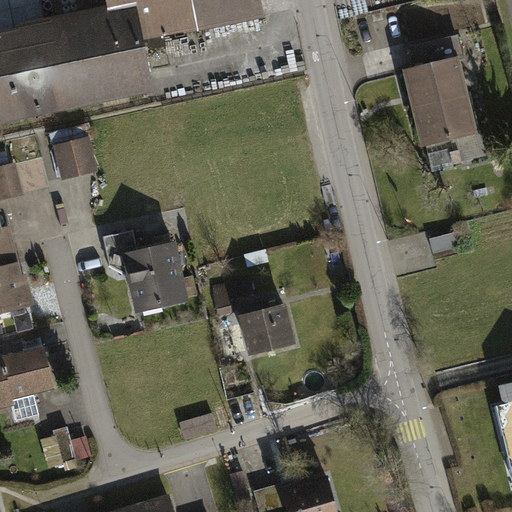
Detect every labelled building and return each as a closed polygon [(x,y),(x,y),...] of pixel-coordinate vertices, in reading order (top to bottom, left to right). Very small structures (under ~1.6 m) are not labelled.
[(112,0),(116,20),(142,14),(148,43),(265,19),(261,0),(112,0)] [(114,20),(112,12),(0,34),(0,125),(1,129),(43,120),(158,98),(147,42),(142,14),(114,20)] [(412,63),(402,66),(421,142),(426,141),(432,166),(488,152),(482,127),(475,129),(458,58),(465,56),(459,30),(407,43),(412,63)] [(92,140),(60,147),(68,182),(100,175),(92,140)] [(17,165),(0,169),(0,171),(8,202),(25,198),(17,165)] [(3,230),(0,216),(0,254),(19,250),(13,227),(3,230)] [(108,256),(123,252),(136,308),(186,298),(173,241),(138,249),(134,229),(103,235),(108,256)] [(460,230),(430,237),(433,252),(463,245),(460,230)] [(0,314),(32,307),(29,295),(34,293),(30,276),(25,277),(19,250),(0,254),(0,314)] [(253,290),(251,279),(213,287),(218,311),(229,309),(226,296),(253,290)] [(239,313),(249,353),(295,342),(284,302),(266,307),(264,300),(245,304),(247,311),(239,313)] [(47,350),(0,360),(0,406),(12,404),(17,424),(42,418),(36,393),(56,388),(47,350)] [(511,385),(500,388),(511,436),(511,385)] [(211,413),(182,422),(188,440),(217,430),(211,413)] [(70,429),(56,432),(63,463),(77,460),(70,429)] [(281,482),(247,492),(252,511),(341,511),(331,475),(283,489),(281,482)] [(176,511),(170,492),(104,511),(176,511)]
